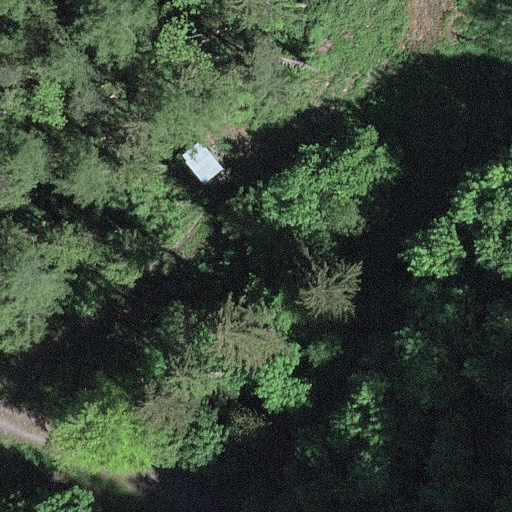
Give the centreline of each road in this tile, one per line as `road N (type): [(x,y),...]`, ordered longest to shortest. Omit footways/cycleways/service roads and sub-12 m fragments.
road 1 (track): [(0,414),(132,463),(232,511)]
road 2 (track): [(412,333),(237,511)]
